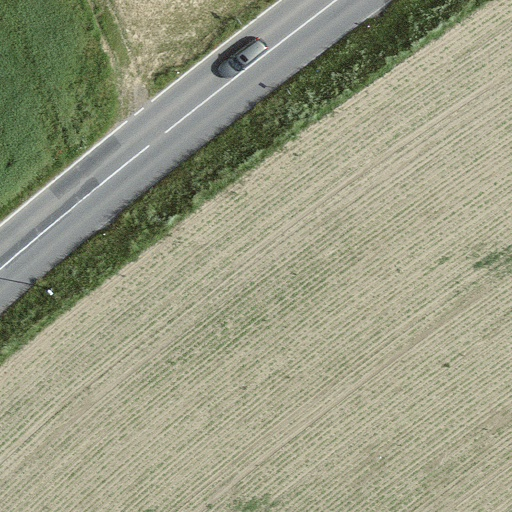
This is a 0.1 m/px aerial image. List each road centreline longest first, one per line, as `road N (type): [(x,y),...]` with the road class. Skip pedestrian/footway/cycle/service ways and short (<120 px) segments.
road 1 (secondary): [(0,271),(153,141),(340,0)]
road 2 (track): [(153,141),(108,0)]
